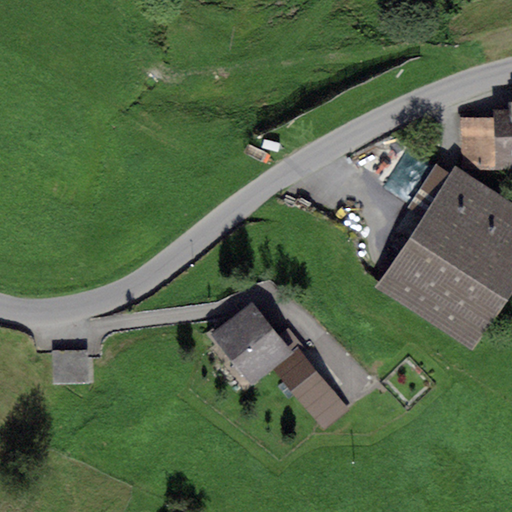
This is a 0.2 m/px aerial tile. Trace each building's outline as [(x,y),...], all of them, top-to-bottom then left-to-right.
[(466,149),(466,165),(511,162),(511,112),(496,113),(496,122),(466,123),(466,114),(458,115),(460,149),(466,149)] [(383,285),(469,341),(511,275),(511,216),(453,178),(383,285)] [(298,196),(293,205),(304,211),(309,202),(298,196)] [(216,331),(253,378),(285,352),(248,306),(216,331)] [(52,353),(53,383),(70,383),(69,353),(52,353)] [(70,383),(86,383),(86,353),(69,353),(70,383)] [(306,403),(325,423),(343,407),(325,388),(298,354),(279,369),(306,403)]
